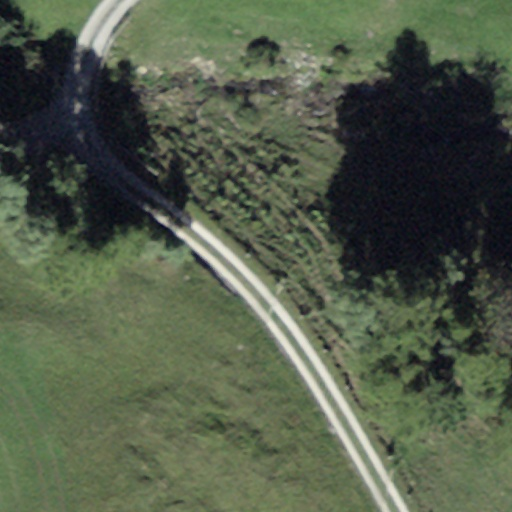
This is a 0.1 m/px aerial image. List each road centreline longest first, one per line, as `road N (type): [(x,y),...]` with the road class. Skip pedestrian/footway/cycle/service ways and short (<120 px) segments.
road 1 (track): [(59,115),(232,223),(398,511)]
road 2 (track): [(0,136),(59,115),(125,0)]
